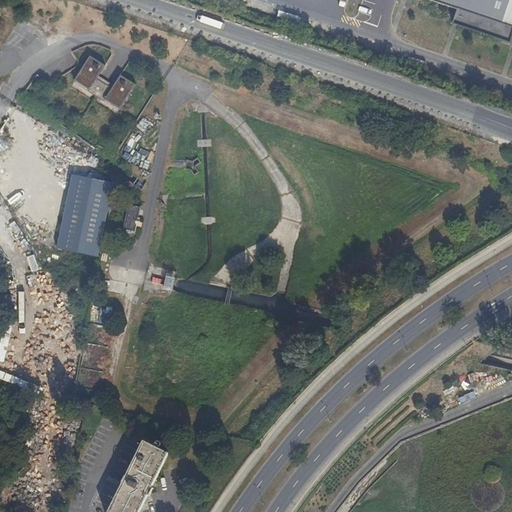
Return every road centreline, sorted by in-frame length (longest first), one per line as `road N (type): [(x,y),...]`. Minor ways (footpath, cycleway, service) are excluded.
road 1 (unclassified): [(128,0),(511,129)]
road 2 (secondary): [(511,264),(415,328),(343,393),(277,456),(240,511)]
road 3 (secondary): [(277,511),(365,404),(511,296)]
